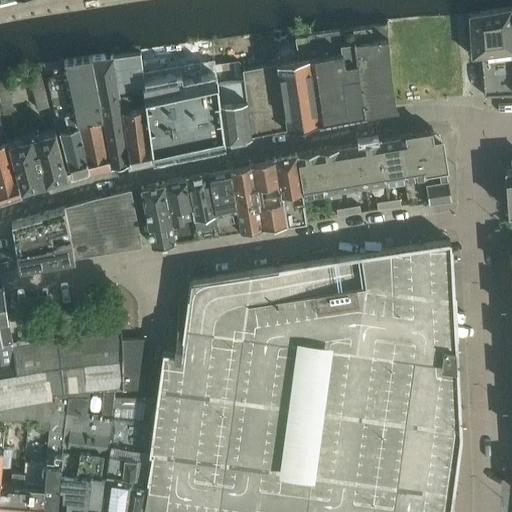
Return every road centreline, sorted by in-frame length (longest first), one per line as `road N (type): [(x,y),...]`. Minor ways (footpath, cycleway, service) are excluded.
road 1 (residential): [(0,271),(65,276),(480,204)]
road 2 (residential): [(0,208),(313,130),(424,109),(466,117)]
road 3 (residential): [(480,204),(485,511)]
road 4 (unknown): [(239,246),(210,341),(194,482)]
